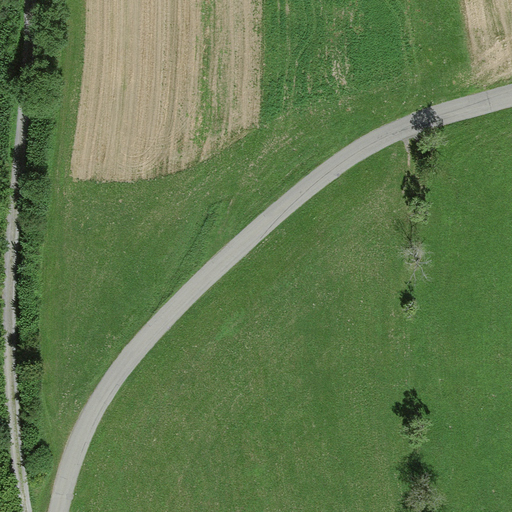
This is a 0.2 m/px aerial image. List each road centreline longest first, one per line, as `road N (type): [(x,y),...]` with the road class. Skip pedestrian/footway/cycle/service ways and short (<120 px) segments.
road 1 (unclassified): [(511,93),(444,111),(343,156),(134,348),(88,422),(58,511)]
road 2 (track): [(29,511),(12,373),(23,0)]
